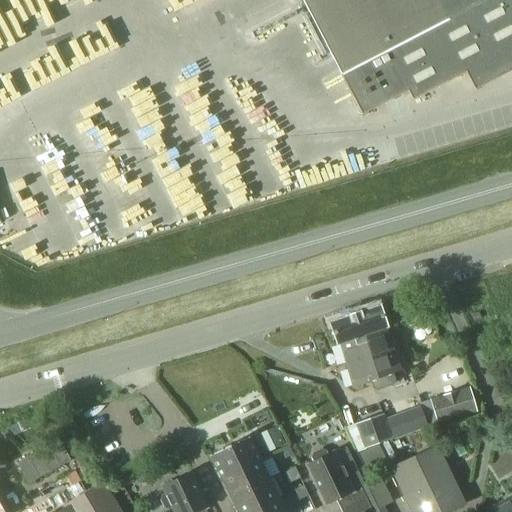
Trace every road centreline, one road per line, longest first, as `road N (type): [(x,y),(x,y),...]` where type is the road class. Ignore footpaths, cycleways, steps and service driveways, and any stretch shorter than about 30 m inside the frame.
road 1 (unclassified): [(0,399),(511,248)]
road 2 (tertiary): [(0,332),(511,183)]
road 3 (unknown): [(189,124),(385,130),(511,96)]
road 4 (unknown): [(0,131),(47,121),(189,124)]
road 5 (unknown): [(147,0),(189,124)]
